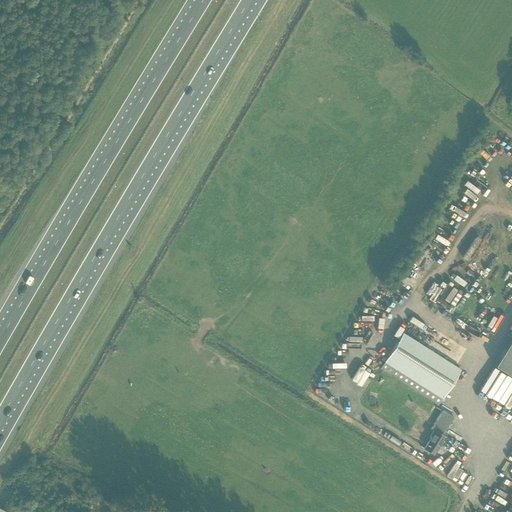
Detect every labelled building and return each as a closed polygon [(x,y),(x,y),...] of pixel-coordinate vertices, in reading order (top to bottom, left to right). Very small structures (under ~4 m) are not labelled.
[(470,181),(467,186),(478,193),(481,188),(470,181)] [(491,227),(487,235),(491,237),(496,229),(491,227)] [(505,261),(500,274),(504,276),(510,263),(505,261)] [(458,275),(455,278),(463,286),(466,282),(458,275)] [(435,282),(426,292),(433,299),(443,290),(435,282)] [(492,295),(495,290),(484,283),(481,288),(492,295)] [(453,304),(459,293),(452,289),(446,299),(453,304)] [(441,398),(460,369),(402,333),(384,362),(441,398)] [(511,378),(511,336),(493,366),(511,378)] [(358,389),(369,372),(365,369),(354,386),(358,389)] [(378,407),(381,393),(371,390),(368,405),(378,407)] [(408,399),(405,407),(414,411),(417,403),(408,399)] [(444,431),(453,417),(442,410),(430,429),(433,431),(429,437),(430,438),(423,448),(433,455),(444,437),(441,435),(444,431)] [(419,456),(430,460),(432,456),(420,452),(419,456)] [(511,453),(502,467),(507,471),(511,463),(511,453)]
